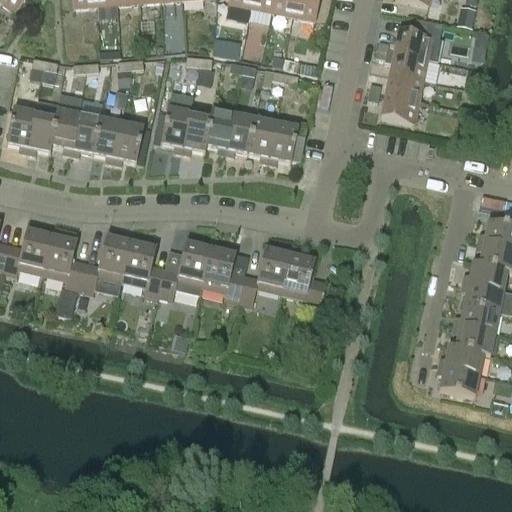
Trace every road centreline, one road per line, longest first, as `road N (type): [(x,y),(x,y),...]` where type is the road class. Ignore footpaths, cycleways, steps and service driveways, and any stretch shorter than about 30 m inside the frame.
road 1 (residential): [(313,227),(223,210),(91,212),(0,195)]
road 2 (residential): [(421,382),(463,181)]
road 3 (residential): [(332,154),(364,0)]
road 4 (residential): [(381,164),(366,240),(313,227)]
